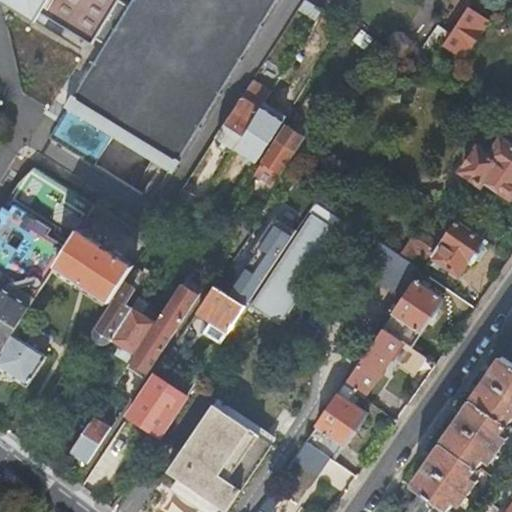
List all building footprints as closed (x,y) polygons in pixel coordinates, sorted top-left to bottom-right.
[(1,0),(1,1),(35,22),(41,12),(92,44),(96,37),(106,43),(95,62),(93,61),(92,62),(93,64),(74,95),(72,94),(65,106),(68,108),(62,116),(50,137),(95,165),(113,135),(173,172),(180,160),(179,159),(198,127),(200,128),(201,126),(200,125),(219,94),(220,95),(221,92),(220,92),(239,60),(241,61),(242,59),(240,58),(260,26),(261,27),(262,25),(261,24),(275,0),(131,0),(129,5),(121,0),(1,0)] [(488,21),(468,7),(445,42),(465,56),(488,21)] [(410,45),(397,37),(390,48),(389,50),(398,56),(404,54),(410,45)] [(238,103),(217,137),(217,140),(218,143),(219,146),(221,148),(224,149),(227,150),(230,150),(232,150),(234,149),(235,148),(253,121),(239,112),(243,106),(238,103)] [(268,130),(253,121),(235,148),(257,162),(274,134),(268,130)] [(273,122),(268,130),(274,134),(279,126),(273,122)] [(304,136),(286,125),(254,175),(272,186),(304,136)] [(511,146),(501,139),(490,154),(479,147),(463,171),(484,185),(491,185),(492,184),(511,196),(508,201),(511,204),(511,146)] [(91,212),(96,203),(34,164),(14,188),(0,210),(0,354),(56,266),(80,229),(91,212)] [(151,238),(96,203),(91,212),(145,247),(151,238)] [(483,237),(493,222),(468,206),(458,220),(457,220),(449,231),(432,255),(434,256),(458,272),(469,258),(473,261),(488,240),(483,237)] [(281,218),(269,210),(259,226),(277,238),(264,258),(263,259),(261,257),(237,295),(252,305),(277,267),(302,230),(282,217),(281,218)] [(344,235),(314,215),(255,307),(283,326),(344,235)] [(239,226),(225,216),(219,224),(237,236),(240,231),(239,226)] [(424,269),(434,256),(432,255),(449,231),(440,225),(431,237),(418,229),(401,253),(424,269)] [(80,229),(56,266),(110,301),(125,279),(134,264),(111,250),(110,252),(105,250),(107,247),(80,229)] [(418,279),(424,270),(424,269),(401,253),(394,249),(381,239),(363,267),(376,276),(405,296),(418,279)] [(199,255),(156,321),(130,361),(148,373),(217,266),(199,255)] [(113,337),(133,307),(124,301),(134,284),(125,279),(110,301),(91,331),(94,333),(95,336),(96,338),(97,340),(99,342),(101,343),(104,343),(107,343),(110,342),(113,337)] [(445,298),(418,279),(405,296),(395,312),(422,331),(445,298)] [(235,331),(252,305),(237,295),(222,286),(205,311),(219,320),(235,331)] [(156,321),(133,307),(113,337),(122,343),(116,351),(130,361),(156,321)] [(24,317),(0,354),(0,366),(27,384),(46,354),(25,341),(35,325),(24,317)] [(230,338),(235,331),(219,320),(215,328),(230,338)] [(393,355),(403,340),(385,328),(346,384),(357,391),(365,396),(393,355)] [(403,340),(393,355),(406,364),(416,349),(403,340)] [(511,360),(503,354),(473,397),(510,422),(511,420),(511,360)] [(192,396),(162,376),(144,403),(136,416),(166,435),(167,436),(193,396),(192,396)] [(357,391),(346,384),(340,392),(340,393),(318,424),(319,425),(308,440),(328,454),(338,460),(349,445),(371,413),(351,399),(357,391)] [(473,397),(443,440),(480,465),(486,456),(492,460),(510,434),(505,431),(510,422),(473,397)] [(215,404),(170,472),(227,510),(274,443),(266,438),(270,432),(227,403),(223,409),(215,404)] [(95,415),(72,451),(89,463),(113,426),(95,415)] [(315,472),(328,454),(308,440),(296,458),(315,472)] [(443,440),(413,483),(423,489),(446,505),(450,508),(457,499),(462,503),(480,477),(475,473),(480,465),(443,440)] [(441,511),(446,505),(423,489),(405,511),(441,511)] [(259,511),(271,511),(275,507),(267,501),(259,511)]
